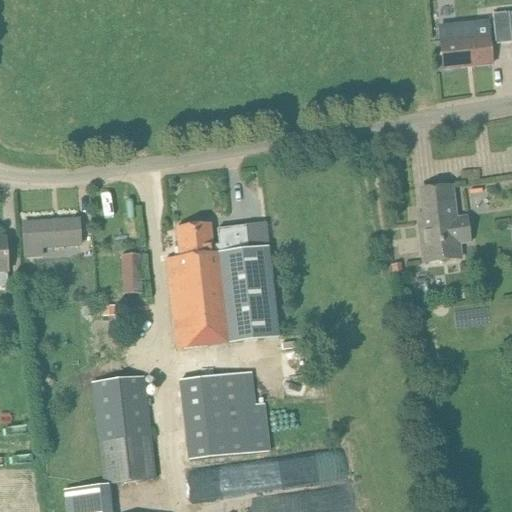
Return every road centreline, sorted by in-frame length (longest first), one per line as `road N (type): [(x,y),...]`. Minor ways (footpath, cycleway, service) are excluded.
road 1 (unclassified): [(0,167),(150,164),(511,94)]
road 2 (unknown): [(150,164),(170,489)]
